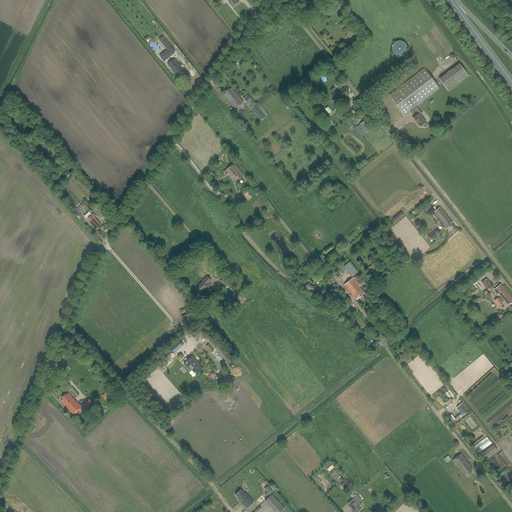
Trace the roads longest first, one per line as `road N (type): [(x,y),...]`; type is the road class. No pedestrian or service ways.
road 1 (unclassified): [(0,480),(80,278),(260,0)]
road 2 (track): [(511,288),(282,0)]
road 3 (track): [(61,325),(234,511)]
